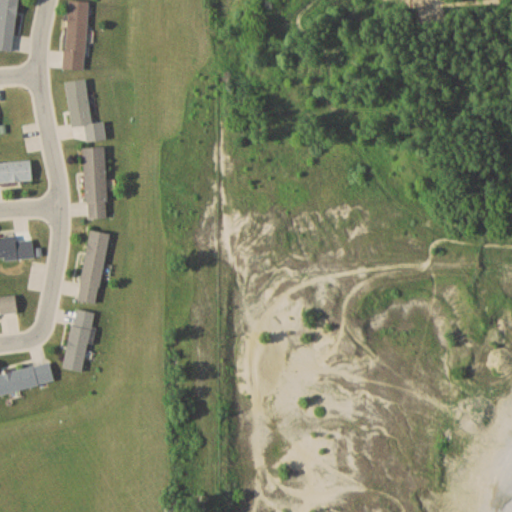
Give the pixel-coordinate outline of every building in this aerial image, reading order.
[(0,0),(0,48),(13,50),(18,0),(0,0)] [(90,0),(88,0),(68,0),(64,67),(85,68),(90,0)] [(84,146),(104,145),(109,215),(88,217),(84,146)] [(0,159),(30,157),(32,177),(0,179),(0,159)] [(91,229),(110,233),(98,300),(79,297),(91,229)] [(0,236),(14,234),(17,252),(0,254),(0,236)] [(0,295),(16,293),(19,311),(0,313),(0,295)] [(76,309),(94,313),(91,326),(74,323),(76,309)] [(72,324),(91,329),(82,369),(62,364),(72,324)] [(0,392),(54,381),(50,362),(0,372),(0,392)]
